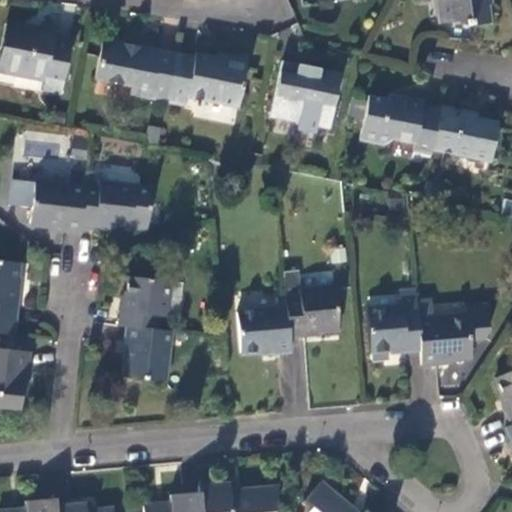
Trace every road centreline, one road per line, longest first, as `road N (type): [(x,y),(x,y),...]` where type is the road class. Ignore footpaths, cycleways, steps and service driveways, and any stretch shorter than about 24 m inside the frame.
road 1 (residential): [(339,429),(58,451)]
road 2 (residential): [(339,429),(424,503),(454,510),(472,493),(474,464),(457,430),(427,422)]
road 3 (residential): [(68,285),(58,451)]
